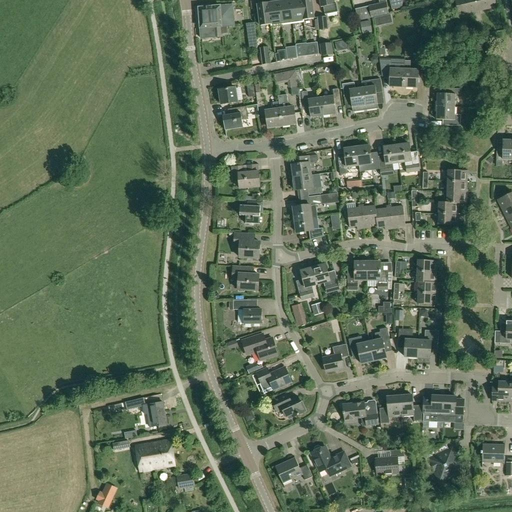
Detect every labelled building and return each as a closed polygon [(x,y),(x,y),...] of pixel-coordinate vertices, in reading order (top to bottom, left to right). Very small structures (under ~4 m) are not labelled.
[(290,0),(279,2),(282,25),(293,24),(290,0)] [(300,0),(292,0),(290,0),(293,24),(304,22),(304,20),(300,0)] [(314,19),(312,0),(300,0),(304,20),(314,19)] [(338,12),(337,4),(334,4),(333,0),(320,0),(322,8),(323,7),(325,15),(338,12)] [(360,21),(372,17),(389,14),(385,0),(378,0),(380,4),(369,7),(369,8),(357,10),(360,21)] [(389,0),(392,10),(402,8),(402,9),(404,9),(404,4),(403,4),(403,0),(389,0)] [(455,0),(460,16),(497,7),(494,0),(455,0)] [(282,25),(279,2),(268,3),(271,24),(271,27),(282,25)] [(271,24),(268,3),(257,5),(260,26),(271,24)] [(211,31),(215,31),(214,28),(228,26),(234,26),(233,5),(199,7),(201,29),(211,28),(211,31)] [(319,17),(320,26),(320,30),(328,30),(327,17),(319,17)] [(247,24),(250,49),(258,48),(254,23),(247,24)] [(228,33),(228,26),(214,28),(215,31),(211,31),(211,28),(201,29),(201,38),(223,37),(223,34),(228,33)] [(331,43),(321,45),(323,57),(333,55),(331,43)] [(287,60),(285,50),(277,51),(278,53),(275,54),(277,62),(287,60)] [(269,52),(261,53),(263,65),(271,64),(269,52)] [(404,88),(405,61),(399,61),(399,69),(391,69),(390,87),(404,88)] [(411,61),(405,61),(404,88),(418,88),(419,70),(410,70),(411,61)] [(370,87),(363,88),(366,111),(379,109),(377,101),(384,100),(381,79),(374,80),(369,81),(370,87)] [(366,111),(363,88),(355,89),(354,83),(343,85),(346,105),(352,104),(353,113),(366,111)] [(256,97),(254,85),(247,86),(249,98),(256,97)] [(238,102),(236,88),(219,90),(222,105),(238,102)] [(322,97),(324,116),(337,114),(336,106),(341,105),(338,89),(333,90),(333,95),(322,97)] [(437,106),(455,107),(456,95),(462,95),(462,89),(447,89),(447,94),(437,94),(437,106)] [(324,116),(322,97),(308,99),(307,91),(301,92),(304,109),(310,108),(311,117),(324,116)] [(256,93),(258,108),(265,107),(263,92),(256,93)] [(279,102),(283,126),(296,124),(294,107),(289,108),(288,98),(279,99),(279,102)] [(268,129),(283,126),(279,102),(273,103),(274,111),(266,112),(268,129)] [(455,115),(455,107),(437,106),(436,119),(446,119),(445,125),(461,126),(461,120),(460,120),(461,115),(455,115)] [(230,109),(231,115),(224,117),(226,130),(244,127),(243,121),(249,120),(247,107),(230,109)] [(503,160),(511,159),(511,140),(504,140),(504,150),(497,149),(497,162),(503,162),(503,160)] [(409,144),(397,146),(399,163),(405,162),(407,172),(420,170),(418,156),(411,157),(409,144)] [(371,145),(357,147),(360,166),(367,165),(368,171),(380,169),(379,161),(379,157),(372,158),(371,145)] [(399,163),(397,146),(384,148),(385,160),(379,161),(380,169),(381,176),(394,174),(392,163),(399,163)] [(351,167),(360,166),(357,147),(344,149),(346,162),(339,162),(341,175),(352,173),(351,167)] [(292,159),(294,178),(312,176),(311,169),(315,168),(314,162),(319,161),(318,155),(304,157),(292,159)] [(260,187),(258,165),(233,168),(234,180),(240,180),(240,189),(260,187)] [(448,170),(448,181),(468,182),(468,171),(448,170)] [(312,176),(294,178),(296,191),(308,189),(308,195),(323,193),(322,187),(317,188),(317,182),(312,182),(312,176)] [(346,176),(347,185),(353,185),(353,190),(364,189),(364,176),(346,176)] [(467,192),(468,182),(448,181),(448,192),(467,192)] [(448,192),(447,202),(447,203),(459,204),(467,204),(467,192),(448,192)] [(333,194),(327,195),(329,204),(339,203),(338,193),(333,194)] [(511,193),(498,200),(502,210),(511,204),(511,193)] [(296,220),(317,217),(317,211),(311,212),(310,206),(322,205),(321,196),(307,197),(308,205),(294,207),(296,220)] [(258,200),(252,200),(248,200),(248,206),(241,205),(240,216),(246,216),(246,224),(260,224),(261,206),(258,206),(258,200)] [(458,215),(459,204),(447,203),(447,202),(440,202),(439,214),(458,215)] [(511,216),(511,204),(502,210),(507,219),(511,216)] [(370,225),(377,224),(375,206),(364,207),(364,205),(361,206),(364,229),(370,228),(370,225)] [(358,230),(364,229),(361,206),(359,206),(359,208),(348,209),(350,228),(357,227),(358,230)] [(392,229),(389,206),(386,206),(387,208),(376,210),(376,206),(375,206),(377,224),(378,229),(386,228),(386,230),(392,229)] [(389,206),(392,229),(399,229),(398,226),(406,225),(403,206),(392,208),(391,206),(389,206)] [(458,215),(439,214),(439,225),(458,225),(458,215)] [(319,229),(317,217),(296,220),(297,233),(309,231),(311,240),(324,236),(323,228),(319,229)] [(260,258),(260,242),(250,242),(250,235),(235,234),(235,242),(240,242),(239,257),(260,258)] [(358,280),(368,280),(368,259),(363,259),(363,262),(355,263),(355,272),(348,272),(348,290),(358,290),(358,280)] [(391,289),(392,271),(381,272),(381,262),(373,262),(373,259),(368,259),(368,280),(368,287),(378,287),(378,290),(391,289)] [(418,260),(418,271),(437,272),(437,261),(418,260)] [(313,268),(318,284),(324,283),(327,293),(340,289),(336,275),(329,277),(326,264),(313,268)] [(258,291),(259,275),(248,274),(248,268),(234,267),(233,280),(239,280),(239,290),(258,291)] [(312,286),(318,284),(313,268),(301,271),(305,284),(298,286),(302,300),(315,296),(312,286)] [(437,272),(418,271),(417,282),(436,283),(437,272)] [(419,293),(438,294),(438,283),(436,283),(417,282),(417,283),(419,283),(419,293)] [(392,300),(392,291),(383,291),(383,299),(392,300)] [(437,305),(438,294),(419,293),(418,304),(437,305)] [(262,324),(262,310),(248,310),(248,301),(234,301),(234,310),(238,310),(238,323),(244,323),(244,324),(262,324)] [(313,303),(316,316),(317,316),(324,314),(320,301),(313,303)] [(302,304),(292,306),(297,327),(307,324),(302,304)] [(386,314),(394,313),(394,305),(385,306),(386,314)] [(511,339),(511,319),(507,320),(506,332),(495,331),(495,343),(506,344),(511,344),(511,339)] [(370,342),(374,361),(387,358),(384,346),(391,344),(387,328),(380,330),(381,332),(375,334),(377,340),(370,342)] [(405,356),(418,357),(419,340),(412,340),(413,330),(399,329),(399,343),(405,344),(405,356)] [(419,340),(418,357),(431,358),(431,345),(438,346),(439,331),(426,331),(425,341),(419,340)] [(278,355),(273,338),(265,340),(264,334),(243,341),(247,353),(251,351),(252,354),(258,352),(261,360),(278,355)] [(362,364),(374,361),(370,342),(363,343),(362,337),(349,340),(352,353),(359,352),(362,364)] [(227,344),(229,350),(239,347),(237,340),(227,344)] [(350,357),(347,345),(333,348),(335,356),(323,359),(326,372),(346,368),(344,362),(343,362),(342,359),(350,357)] [(256,362),(246,367),(249,374),(263,368),(262,366),(258,367),(256,362)] [(267,382),(271,383),(274,390),(292,382),(285,368),(271,375),(268,368),(257,373),(262,385),(267,382)] [(509,402),(510,382),(499,382),(499,388),(493,388),(493,401),(509,402)] [(287,416),(289,419),(306,411),(302,402),(300,402),(298,397),(287,402),(284,395),(272,401),(277,412),(283,409),(286,417),(287,416)] [(412,395),(399,396),(400,417),(414,416),(414,421),(422,421),(421,408),(413,409),(412,395)] [(400,417),(399,396),(388,397),(389,410),(380,411),(381,424),(389,424),(389,418),(400,417)] [(443,422),(444,396),(433,396),(432,409),(424,409),(424,422),(443,422)] [(444,396),(443,422),(463,423),(464,410),(456,410),(456,397),(444,396)] [(131,410),(146,406),(144,398),(126,403),(128,410),(131,410)] [(153,427),(167,425),(163,403),(149,405),(153,427)] [(356,418),(359,418),(361,420),(362,427),(378,425),(377,410),(367,411),(365,409),(364,403),(343,405),(345,422),(356,421),(356,418)] [(244,414),(248,422),(252,420),(254,416),(251,411),(244,414)] [(171,440),(154,443),(155,450),(150,451),(154,470),(176,466),(171,440)] [(129,441),(112,444),(114,451),(130,448),(129,441)] [(155,450),(154,443),(136,446),(140,472),(154,470),(150,451),(155,450)] [(482,463),(505,464),(505,445),(483,444),(482,463)] [(314,451),(315,452),(311,454),(320,473),(326,470),(329,475),(330,475),(330,476),(351,467),(344,452),(331,458),(326,447),(322,449),(321,447),(320,446),(318,446),(315,447),(314,449),(314,451)] [(399,473),(398,458),(405,457),(404,449),(390,451),(391,458),(376,459),(377,475),(399,473)] [(463,471),(453,449),(437,456),(434,450),(420,457),(427,470),(434,467),(440,482),(463,471)] [(305,481),(313,477),(308,467),(301,470),(295,458),(275,467),(283,483),(302,474),(305,481)] [(177,477),(179,490),(183,489),(183,491),(195,490),(195,487),(196,487),(194,474),(177,477)] [(109,509),(118,489),(107,484),(103,493),(100,492),(97,500),(99,501),(98,504),(109,509)]
